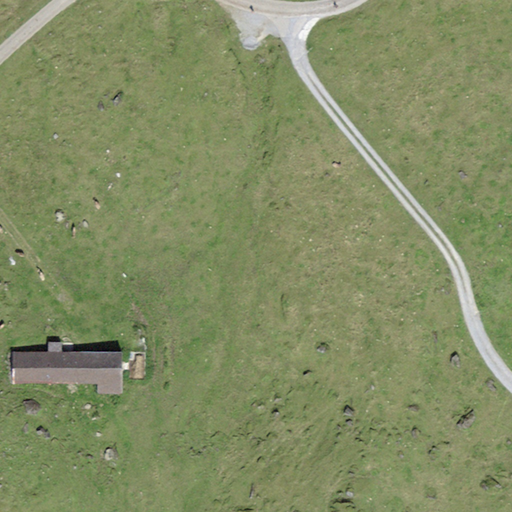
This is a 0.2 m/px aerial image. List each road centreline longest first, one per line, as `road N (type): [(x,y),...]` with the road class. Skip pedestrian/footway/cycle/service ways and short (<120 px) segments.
road 1 (track): [(291,10),(306,74),(445,244),(477,336),(511,383)]
road 2 (track): [(90,325),(0,215)]
